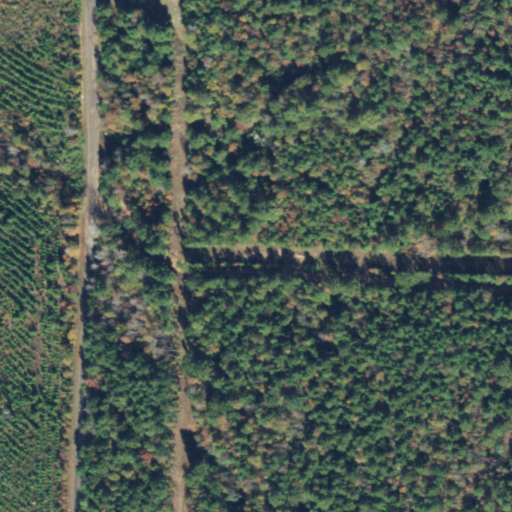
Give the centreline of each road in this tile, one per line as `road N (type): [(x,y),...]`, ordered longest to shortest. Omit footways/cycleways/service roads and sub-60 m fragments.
road 1 (residential): [(88,511),(100,0)]
road 2 (residential): [(511,281),(189,262),(96,214)]
